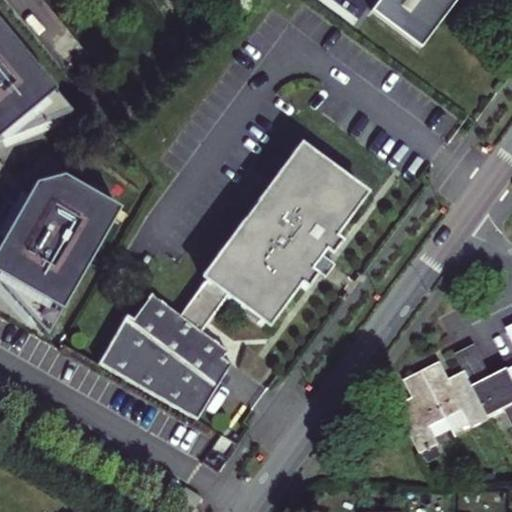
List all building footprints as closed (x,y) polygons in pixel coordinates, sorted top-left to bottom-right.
[(423,51),(459,0),(383,0),(373,14),(423,51)] [(0,136),(54,91),(0,25),(0,136)] [(101,358),(199,415),(226,368),(217,363),(227,350),(202,331),(226,297),(262,324),(266,319),(272,323),(300,285),(306,289),(317,275),(311,270),(313,267),(322,255),(325,251),(331,255),(342,241),(336,237),(365,199),(360,194),(363,189),(305,146),(300,151),(296,148),(203,272),(208,276),(179,315),(151,293),(134,315),(127,312),(101,358)] [(0,278),(59,310),(113,211),(62,179),(27,187),(0,240),(0,278)] [(337,266),(322,255),(313,267),(327,278),(337,266)] [(456,355),(465,374),(488,420),(506,411),(511,423),(511,376),(511,374),(509,371),(493,379),(476,345),(456,355)] [(441,363),(423,371),(447,420),(455,437),(488,420),(465,374),(450,381),(441,363)] [(413,399),(397,407),(421,455),(440,445),(431,428),(447,420),(423,371),(404,381),(413,399)]
